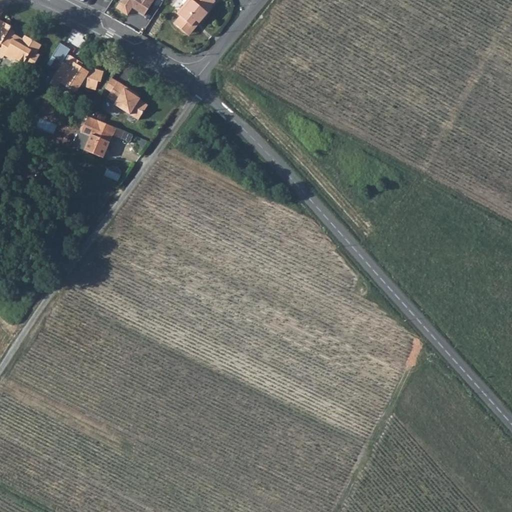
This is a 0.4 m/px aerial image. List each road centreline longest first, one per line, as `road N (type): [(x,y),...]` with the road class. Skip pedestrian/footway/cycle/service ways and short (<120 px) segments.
road 1 (tertiary): [(200,90),(278,163),(511,423)]
road 2 (unclassified): [(200,90),(0,371)]
road 3 (tertiary): [(47,0),(190,81)]
